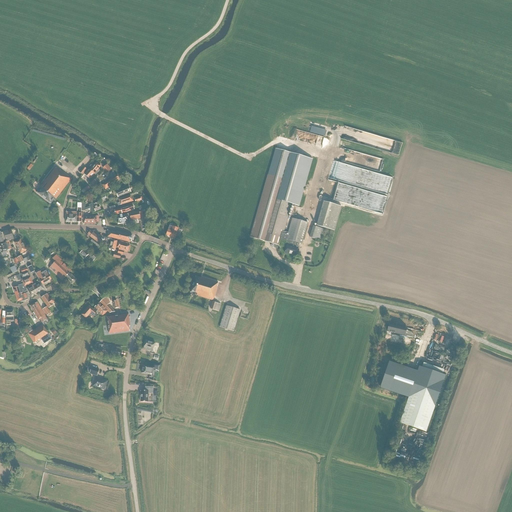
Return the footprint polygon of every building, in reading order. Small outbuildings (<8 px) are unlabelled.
[(275,245),(274,248),(277,249),(278,246),(279,242),(286,244),(286,243),(288,243),(287,246),(285,253),(296,256),(298,249),(295,248),(297,243),(302,244),(308,223),(292,219),(288,233),(284,232),(292,205),(299,207),(312,160),(276,149),(251,238),(275,245)] [(337,161),(333,179),(355,184),(355,181),(358,181),(360,171),(357,170),(358,166),(337,161)] [(90,170),(94,174),(95,175),(99,170),(98,169),(101,166),(96,163),(94,166),(92,164),(89,167),(91,169),(90,170)] [(107,164),(102,168),(107,173),(111,170),(107,164)] [(88,171),(86,169),(84,167),(80,173),(82,175),(84,173),(85,174),(84,174),(90,179),(94,174),(90,170),(89,169),(88,171)] [(60,171),(56,168),(37,192),(51,204),(55,198),(56,199),(72,179),(60,170),(60,171)] [(109,187),(112,190),(115,189),(112,185),(119,179),(113,171),(108,175),(111,178),(102,185),(105,190),(109,187)] [(115,192),(118,198),(131,192),(129,186),(115,192)] [(118,206),(133,201),(131,195),(119,199),(120,203),(117,204),(118,206)] [(317,226),(334,231),(341,207),(324,202),(317,226)] [(85,211),(90,208),(92,213),(101,209),(99,205),(93,207),(92,203),(89,205),(89,206),(85,208),(85,203),(81,203),(81,208),(82,211),(85,211)] [(126,212),(129,211),(129,213),(132,213),(131,210),(134,210),(133,205),(132,203),(123,206),(110,210),(110,212),(114,211),(113,210),(114,210),(115,215),(122,214),(122,213),(126,212)] [(66,222),(77,222),(81,222),(82,211),(81,208),(77,208),(77,213),(66,213),(66,222)] [(116,216),(118,224),(129,222),(128,218),(130,217),(131,221),(140,219),(139,212),(132,213),(129,213),(116,216)] [(172,227),(170,226),(168,229),(166,235),(175,239),(177,233),(179,229),(172,226),(172,227)] [(321,241),(321,240),(325,230),(313,226),(310,237),(321,241)] [(11,229),(3,232),(4,232),(1,233),(1,232),(0,231),(0,242),(14,239),(11,229)] [(91,242),(94,244),(97,242),(100,238),(93,233),(90,231),(87,235),(90,237),(93,239),(91,242)] [(118,239),(130,243),(132,235),(117,232),(117,233),(109,231),(108,237),(112,238),(118,239)] [(115,251),(118,241),(118,239),(112,238),(112,239),(111,239),(109,249),(115,251)] [(21,254),(27,250),(20,239),(15,243),(21,254)] [(105,248),(107,244),(103,241),(99,239),(97,242),(101,244),(101,245),(105,248)] [(124,252),(127,253),(128,251),(129,251),(130,246),(128,245),(129,243),(120,241),(119,243),(119,242),(117,248),(119,248),(118,253),(123,255),(124,252)] [(7,252),(7,251),(11,250),(10,246),(10,245),(9,242),(0,244),(0,248),(2,254),(7,252)] [(94,259),(84,249),(80,253),(90,264),(94,259)] [(55,262),(49,268),(62,281),(65,278),(72,285),(76,280),(69,273),(72,271),(62,262),(62,261),(56,255),(52,259),(55,262)] [(26,267),(21,270),(22,273),(21,274),(23,278),(29,276),(28,271),(26,267)] [(51,279),(47,270),(42,273),(41,271),(37,273),(43,285),(51,279)] [(22,280),(24,284),(20,286),(20,285),(13,287),(15,294),(22,292),(27,291),(25,286),(33,283),(30,277),(22,280)] [(217,287),(218,282),(202,278),(196,277),(191,293),(197,295),(196,296),(213,301),(217,288),(217,287)] [(40,283),(39,281),(33,285),(38,293),(44,289),(40,283)] [(30,287),(27,289),(28,290),(31,296),(38,293),(33,285),(33,284),(30,286),(30,287)] [(23,294),(22,292),(15,294),(17,301),(22,300),(22,302),(28,299),(27,298),(30,297),(28,293),(23,294)] [(41,298),(49,308),(53,305),(52,303),(54,302),(52,298),(50,299),(47,294),(41,298)] [(103,316),(108,311),(109,313),(115,312),(109,305),(110,303),(107,297),(104,299),(95,307),(95,308),(94,309),(96,312),(98,311),(103,316)] [(41,308),(37,302),(30,306),(34,312),(41,308)] [(210,309),(215,311),(215,310),(219,311),(221,304),(217,303),(213,302),(210,309)] [(89,306),(82,315),(84,317),(86,318),(90,314),(93,317),(97,313),(96,312),(94,309),(93,309),(89,306)] [(240,310),(226,306),(219,327),(234,332),(240,310)] [(51,313),(46,307),(43,309),(47,316),(51,313)] [(34,312),(39,320),(40,319),(42,322),(46,320),(44,317),(46,316),(41,308),(34,312)] [(107,317),(109,334),(130,331),(129,326),(130,326),(128,314),(107,317)] [(407,328),(390,322),(387,330),(405,336),(412,338),(413,335),(407,331),(407,328)] [(24,328),(26,331),(25,332),(27,335),(28,334),(33,331),(29,325),(24,328)] [(34,343),(41,339),(44,344),(47,341),(51,339),(43,325),(33,331),(28,334),(34,343)] [(155,344),(146,341),(143,349),(153,352),(155,344)] [(112,346),(112,349),(111,355),(119,356),(120,350),(121,348),(112,346)] [(407,363),(411,352),(407,351),(405,358),(399,357),(398,359),(404,361),(404,362),(407,363)] [(400,423),(426,432),(445,376),(419,367),(417,371),(389,362),(380,388),(408,398),(400,423)] [(143,366),(142,373),(151,375),(152,367),(143,366)] [(97,376),(99,370),(91,367),(89,374),(97,376)] [(93,386),(104,390),(107,382),(95,378),(93,386)] [(153,394),(153,387),(145,387),(145,391),(141,391),(140,402),(148,402),(148,393),(153,394)]
